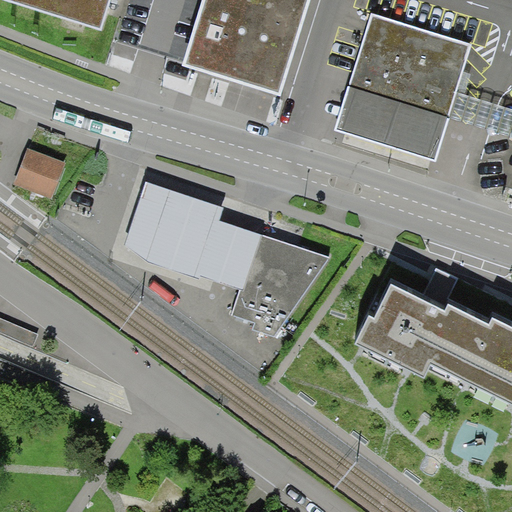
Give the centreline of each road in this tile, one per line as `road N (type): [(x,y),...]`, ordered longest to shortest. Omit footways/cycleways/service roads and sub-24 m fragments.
road 1 (primary): [(0,75),(511,240)]
road 2 (residential): [(0,268),(334,511)]
road 3 (unknown): [(296,170),(295,124),(333,0)]
road 4 (unknown): [(104,113),(150,0)]
